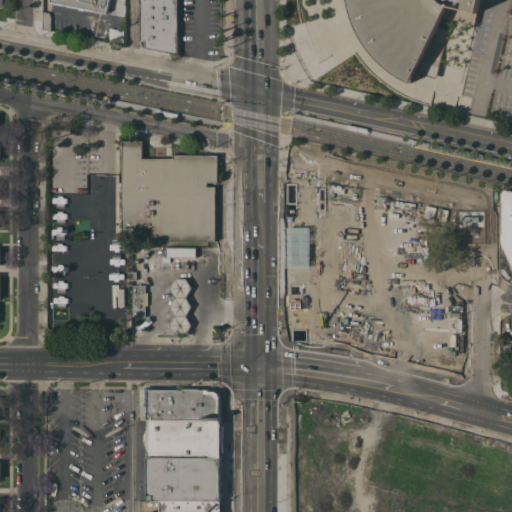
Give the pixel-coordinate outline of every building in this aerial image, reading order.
[(84,8),(84,10),(79,9),(80,7),(50,1),(50,0),(124,0),(124,16),(84,8)] [(179,0),(180,56),(154,51),(155,49),(145,47),(145,46),(140,46),(140,0),(179,0)] [(399,76),(390,69),(383,63),(376,56),(371,50),(366,43),(363,38),(358,29),(356,24),(353,16),(351,8),(349,2),(348,0),(480,0),(475,24),(443,16),(422,59),(427,62),(433,64),(439,66),(437,78),(430,76),(423,73),(416,70),(411,82),(399,76)] [(49,12),(51,16),(51,29),(43,28),(43,11),(49,12)] [(124,30),(124,43),(109,40),(110,27),(124,30)] [(143,158),(173,157),(173,154),(218,154),(218,182),(208,182),(208,186),(216,186),(216,240),(152,241),(152,227),(123,227),(122,140),(143,140),(143,158)] [(511,282),(507,280),(505,278),(504,276),(502,272),(502,268),(502,193),(502,191),(503,190),(505,189),(507,189),(511,190),(511,282)] [(167,257),(167,247),(197,247),(197,257),(167,257)] [(448,303),(463,303),(462,266),(447,266),(448,303)] [(187,278),(193,288),(187,297),(192,306),(187,315),(192,325),(187,334),(175,334),(170,325),(175,315),(170,306),(175,297),(170,287),(176,278),(187,278)] [(146,317),(133,317),(133,284),(138,284),(138,283),(142,283),(142,285),(146,284),(146,317)] [(461,374),(467,343),(453,341),(454,336),(445,335),(444,343),(433,341),(431,351),(414,348),(414,352),(421,354),(420,357),(413,355),(411,364),(461,374)] [(148,420),(148,389),(209,389),(209,390),(215,390),(217,391),(220,393),(220,396),(220,416),(222,416),(222,420),(148,420)] [(222,425),(225,425),(224,452),(223,452),(223,457),(148,457),(148,448),(147,447),(145,444),(145,441),(144,439),(144,437),(145,434),(146,432),(146,429),(148,428),(148,420),(222,420),(222,425)] [(223,511),(160,511),(160,499),(147,499),(148,485),(146,485),(146,471),(148,471),(148,457),(223,457),(223,511)]
